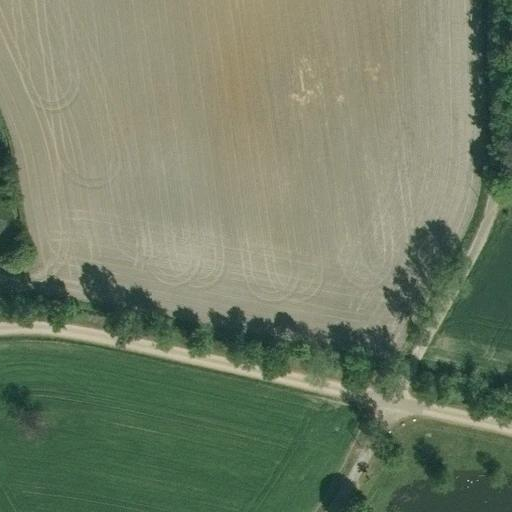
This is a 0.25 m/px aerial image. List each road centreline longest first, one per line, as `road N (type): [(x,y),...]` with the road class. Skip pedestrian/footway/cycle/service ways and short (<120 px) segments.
road 1 (residential): [(491,0),(491,210),(396,401)]
road 2 (residential): [(396,401),(102,336),(0,329)]
